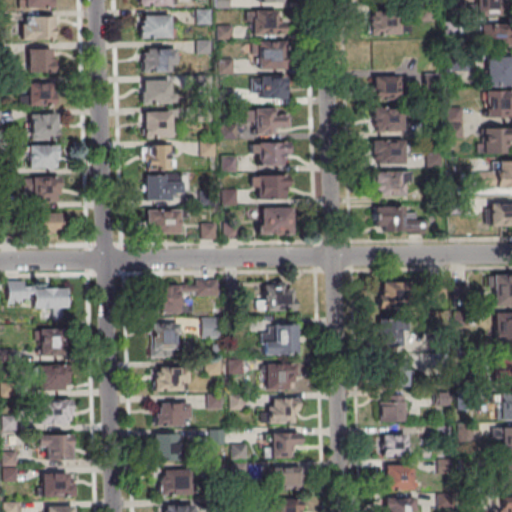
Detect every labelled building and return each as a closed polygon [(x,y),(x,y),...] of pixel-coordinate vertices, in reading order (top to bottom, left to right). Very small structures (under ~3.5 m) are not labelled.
[(477,0),(477,12),(505,12),(505,0),(477,0)] [(279,10),(251,10),(251,33),(279,33),(279,10)] [(136,37),(171,37),(171,15),(136,15),(136,37)] [(398,34),(398,15),(368,15),(368,34),(398,34)] [(52,16),(19,16),(19,38),(52,38),(52,16)] [(479,25),(479,46),(510,46),(510,25),(479,25)] [(283,42),(256,42),(256,69),(283,69),(283,42)] [(175,48),(138,48),(138,71),(175,71),(175,48)] [(27,72),(52,72),(52,49),(27,49),(27,72)] [(511,55),(485,56),(485,86),(511,86),(511,90),(486,91),(486,117),(511,116),(511,55)] [(195,90),(210,90),(210,75),(195,75),(195,90)] [(285,76),(257,76),(257,98),(285,98),(285,76)] [(371,76),(371,99),(396,99),(396,76),(371,76)] [(173,81),(138,81),(138,103),(173,103),(173,81)] [(25,83),(25,104),(53,104),(53,83),(25,83)] [(401,131),(401,107),(370,107),(370,131),(401,131)] [(252,108),(252,132),(286,132),(286,113),(277,113),(277,108),(252,108)] [(170,137),(170,111),(140,111),(140,137),(170,137)] [(27,139),(56,139),(56,113),(27,113),(27,139)] [(233,137),(233,125),(222,125),(222,137),(233,137)] [(505,128),(481,128),(481,153),(505,153),(505,128)] [(370,140),(370,163),(401,163),(401,140),(370,140)] [(287,142),(249,142),(249,153),(256,153),(256,164),(287,164),(287,142)] [(168,169),(168,145),(142,145),(142,169),(168,169)] [(55,168),(55,146),(27,146),(27,168),(55,168)] [(511,187),(511,162),(494,163),(494,188),(511,187)] [(373,171),(373,195),(406,195),(406,171),(373,171)] [(180,174),(143,174),(143,200),(180,200),(180,174)] [(286,175),(251,175),(251,198),(286,198),(286,175)] [(58,177),(31,177),(31,202),(58,202),(58,177)] [(511,225),(511,202),(488,203),(488,225),(511,225)] [(421,220),(412,220),(412,205),(373,205),(373,231),(421,231),(421,220)] [(289,207),(256,207),(256,234),(289,234),(289,207)] [(178,233),(178,209),(148,209),(148,233),(178,233)] [(30,212),(30,233),(58,233),(58,212),(30,212)] [(213,224),(200,224),(200,238),(213,238),(213,224)] [(511,303),(511,274),(492,274),(492,303),(511,303)] [(376,281),(376,306),(404,306),(404,281),(376,281)] [(433,301),(444,301),(444,283),(433,283),(433,301)] [(154,284),(154,312),(190,313),(190,293),(214,293),(214,284),(154,284)] [(291,310),(291,284),(261,284),(261,310),(291,310)] [(29,308),(64,309),(65,288),(4,287),(4,302),(29,302),(29,308)] [(511,312),(494,312),(494,340),(511,340),(511,312)] [(379,346),(398,346),(398,321),(379,321),(379,346)] [(149,357),(176,357),(176,324),(149,324),(149,357)] [(294,325),(260,325),(260,355),(294,355),(294,325)] [(55,330),(35,330),(35,356),(55,356),(55,330)] [(382,385),(406,385),(406,358),(382,358),(382,385)] [(263,389),(292,389),(292,365),(263,365),(263,389)] [(38,390),(66,390),(66,368),(38,368),(38,390)] [(186,368),(152,368),(152,391),(186,391),(186,368)] [(382,415),(410,413),(409,393),(381,395),(382,415)] [(241,406),(239,395),(228,397),(229,408),(241,406)] [(511,398),(494,398),(494,420),(511,419),(511,398)] [(265,423),(296,423),(296,399),(265,399),(265,423)] [(38,400),(38,424),(69,424),(69,400),(38,400)] [(187,402),(153,402),(153,425),(187,425),(187,402)] [(511,424),(490,436),(501,458),(511,452),(511,424)] [(211,443),(221,443),(221,430),(211,430),(211,443)] [(288,457),(288,446),(297,446),(297,432),(268,433),(268,457),(288,457)] [(404,456),(404,434),(379,434),(379,456),(404,456)] [(42,450),(42,461),(70,461),(70,435),(36,435),(36,450),(42,450)] [(151,435),(151,461),(178,461),(178,435),(151,435)] [(382,466),(382,490),(406,490),(406,466),(382,466)] [(299,467),(275,467),(275,488),(299,488),(299,467)] [(155,472),(155,495),(189,495),(189,472),(155,472)] [(38,475),(38,498),(71,498),(71,475),(38,475)] [(297,511),(297,499),(273,499),(273,511),(297,511)] [(408,511),(409,501),(383,501),(382,511),(408,511)]
